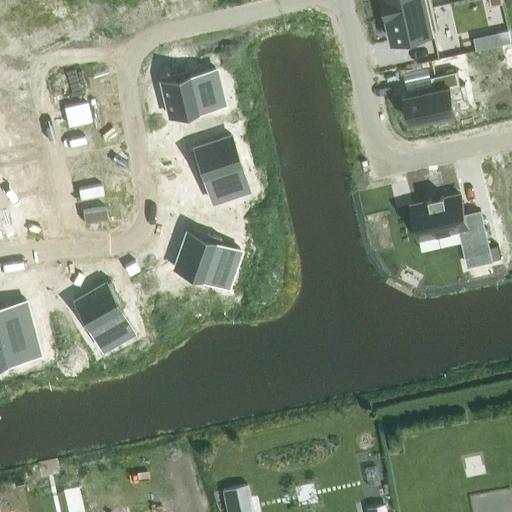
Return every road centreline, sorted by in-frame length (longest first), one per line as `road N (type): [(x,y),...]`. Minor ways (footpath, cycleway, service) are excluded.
road 1 (residential): [(0,256),(107,251),(144,236),(129,68),(168,38),(312,0)]
road 2 (residential): [(343,0),(380,165),(511,137)]
